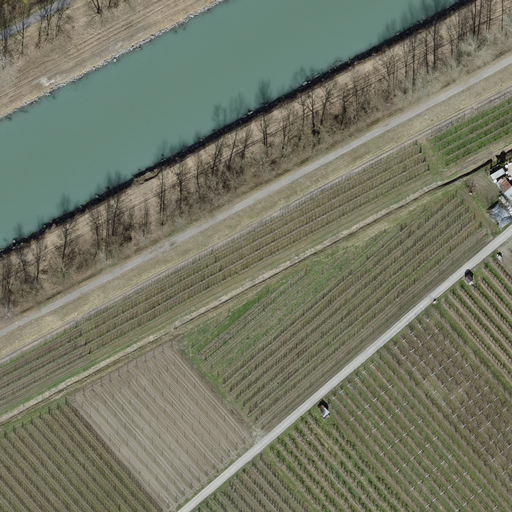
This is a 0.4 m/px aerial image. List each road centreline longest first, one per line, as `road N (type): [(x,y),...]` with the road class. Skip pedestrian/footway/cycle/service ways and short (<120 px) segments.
road 1 (track): [(511,91),(0,371)]
road 2 (track): [(0,337),(511,62)]
road 3 (unclassified): [(185,511),(511,234)]
